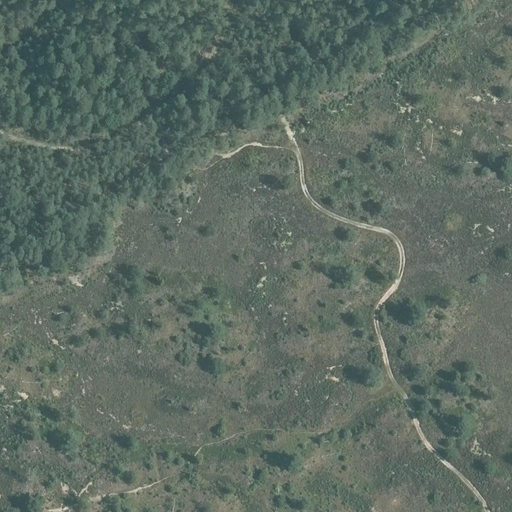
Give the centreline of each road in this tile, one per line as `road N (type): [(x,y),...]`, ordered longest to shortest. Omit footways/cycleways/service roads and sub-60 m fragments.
road 1 (track): [(487,511),(421,438),(389,376),(375,319),(393,288),(399,245),(311,203),(276,100)]
road 2 (track): [(440,0),(214,139),(163,154)]
road 3 (track): [(0,136),(71,150),(129,131),(208,64),(233,0)]
road 4 (track): [(61,0),(83,38),(130,72),(151,115)]
